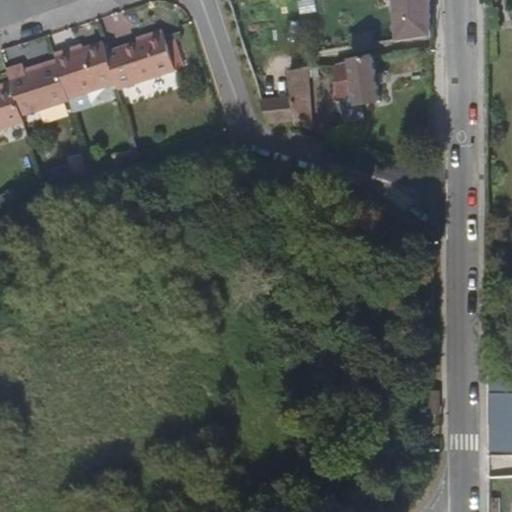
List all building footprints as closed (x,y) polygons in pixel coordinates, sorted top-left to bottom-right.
[(393,0),(397,40),(429,35),(429,0),(393,0)] [(114,83),(117,89),(174,70),(162,33),(104,52),(114,83)] [(104,52),(101,41),(72,51),(71,47),(52,53),(56,64),(67,99),(114,83),(104,52)] [(379,103),(372,57),(334,66),(334,99),(354,97),(355,105),(379,103)] [(21,116),(67,101),(67,99),(56,64),(25,75),(21,64),(5,70),(10,85),(21,116)] [(305,68),(284,72),(285,89),(290,123),(308,128),(305,68)] [(0,87),(0,129),(22,122),(21,116),(10,85),(0,87)] [(257,93),(268,124),(290,123),(285,89),(257,93)] [(489,390),(501,390),(511,389),(511,372),(511,373),(489,373),(489,390)] [(489,390),(489,427),(502,427),(501,390),(489,390)]
